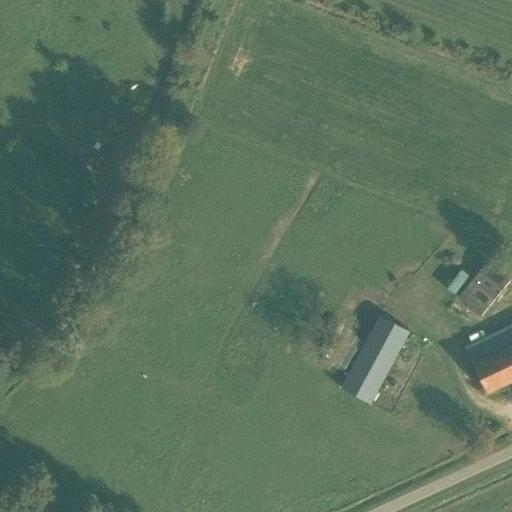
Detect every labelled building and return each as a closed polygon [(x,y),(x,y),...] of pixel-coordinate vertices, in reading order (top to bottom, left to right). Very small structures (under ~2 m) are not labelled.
[(305,218),(320,227),(336,201),(321,191),(305,218)] [(461,298),(483,316),(511,280),(511,277),(491,261),(461,298)] [(271,322),(249,311),(228,354),(259,369),(296,295),(268,281),(262,294),(280,303),(271,322)] [(365,399),(403,328),(382,317),(343,387),(365,399)] [(511,323),(465,346),(487,392),(511,380),(511,323)] [(429,349),(398,400),(421,414),(451,362),(429,349)]
